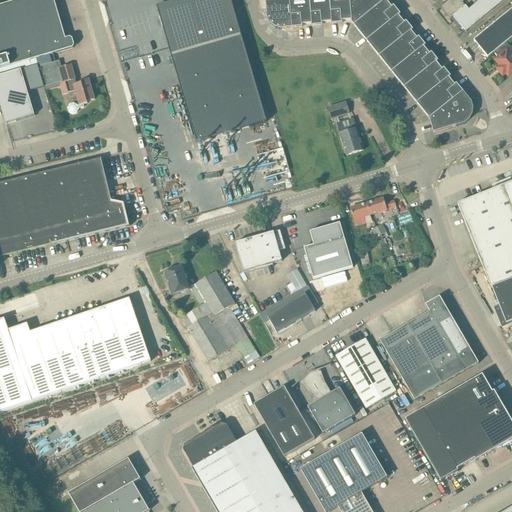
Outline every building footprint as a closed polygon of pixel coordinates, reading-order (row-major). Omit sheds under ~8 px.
[(56,0),(20,0),(0,6),(0,70),(75,48),(76,46),(74,39),(72,38),(68,39),(56,0)] [(231,0),(183,0),(164,6),(158,7),(197,142),(267,122),(231,0)] [(292,29),(289,0),(269,0),(266,0),(268,18),(271,24),(275,28),(281,30),(292,29)] [(312,25),(309,0),(289,0),(292,29),(303,28),(303,25),(312,25)] [(332,23),(329,0),(309,0),(312,25),(312,27),(323,26),(323,24),(332,23)] [(352,21),(349,0),(329,0),(332,23),(332,25),(343,24),(343,22),(352,21)] [(349,0),(352,21),(352,23),(355,26),(387,1),(387,0),(349,0)] [(451,20),(454,17),(466,32),(504,0),(450,0),(441,8),(451,20)] [(394,6),(392,8),(387,1),(355,26),(367,42),(399,16),(401,15),(394,6)] [(488,58),(495,53),(507,43),(511,38),(511,9),(474,41),(488,58)] [(405,23),(399,16),(367,42),(380,58),(412,32),(414,31),(407,22),(405,23)] [(419,38),(417,39),(412,32),(380,58),(392,73),(424,48),(426,46),(419,38)] [(511,75),(511,49),(507,43),(495,53),(498,58),(495,60),(500,67),(497,69),(503,76),(506,74),(509,77),(511,75)] [(430,55),(424,48),(392,73),(405,89),(437,63),(439,62),(432,53),(430,55)] [(62,68),(60,61),(39,67),(45,87),(62,82),(66,95),(76,92),(80,105),(78,106),(78,105),(74,104),(70,105),(68,108),(69,112),(73,114),(77,113),(79,109),(84,108),(84,107),(84,105),(87,104),(87,102),(95,100),(89,80),(81,82),(81,84),(77,85),(76,80),(72,65),(62,68)] [(443,70),(437,63),(405,89),(417,104),(449,79),(451,77),(444,69),(443,70)] [(35,116),(21,70),(0,76),(0,102),(6,124),(35,116)] [(455,86),(449,79),(417,104),(430,119),(463,92),(457,84),(455,86)] [(472,103),(463,92),(430,119),(434,134),(465,124),(470,120),(473,115),(473,109),(472,103)] [(350,114),(351,114),(347,101),(329,107),(332,119),(336,118),(350,114)] [(352,120),(350,114),(336,118),(338,125),(352,120)] [(364,151),(354,120),(352,120),(338,125),(348,156),(364,151)] [(102,160),(0,185),(0,258),(129,227),(130,226),(124,205),(112,202),(102,160)] [(493,190),(458,204),(491,288),(492,288),(499,305),(507,325),(511,322),(511,182),(511,183),(493,190)] [(383,199),(351,208),(356,226),(366,223),(365,218),(397,208),(395,200),(385,203),(383,199)] [(397,216),(400,227),(414,223),(410,212),(397,216)] [(314,246),(305,249),(314,280),(329,306),(359,288),(353,268),(340,224),(310,233),(314,246)] [(382,224),(372,231),(376,239),(387,232),(382,224)] [(274,233),(236,244),(244,273),(282,262),(279,252),(274,233)] [(217,272),(196,285),(191,287),(184,267),(165,273),(172,295),(191,289),(201,307),(181,319),(208,362),(237,345),(249,365),(260,358),(248,338),(230,309),(236,304),(217,272)] [(292,296),(308,287),(297,269),(287,275),(292,283),(287,286),(292,296)] [(267,317),(277,334),(316,312),(306,294),(267,317)] [(425,305),(429,312),(380,340),(414,400),(478,364),(439,297),(425,305)] [(0,413),(32,402),(151,362),(130,299),(31,333),(28,325),(9,331),(5,320),(0,321),(0,413)] [(396,391),(365,339),(335,356),(366,409),(396,391)] [(339,389),(331,393),(324,382),(320,369),(320,368),(308,373),(299,380),(300,381),(308,391),(315,402),(307,407),(322,434),(355,415),(339,389)] [(457,471),(456,470),(474,460),(475,461),(511,440),(511,424),(494,392),(492,393),(482,376),(404,420),(439,482),(457,471)] [(254,405),(285,458),(315,440),(284,387),(254,405)] [(302,511),(255,431),(236,442),(226,424),(221,423),(184,444),(183,449),(193,467),(191,468),(216,511),(302,511)] [(386,478),(361,434),(300,469),(324,511),(326,511),(338,506),(341,511),(370,511),(359,493),(386,478)] [(79,511),(147,511),(149,511),(146,506),(153,502),(153,501),(143,491),(143,490),(143,489),(143,488),(142,487),(141,487),(140,487),(139,487),(135,483),(141,480),(129,459),(69,494),(79,511)] [(0,511),(11,511),(0,494),(0,511)]
